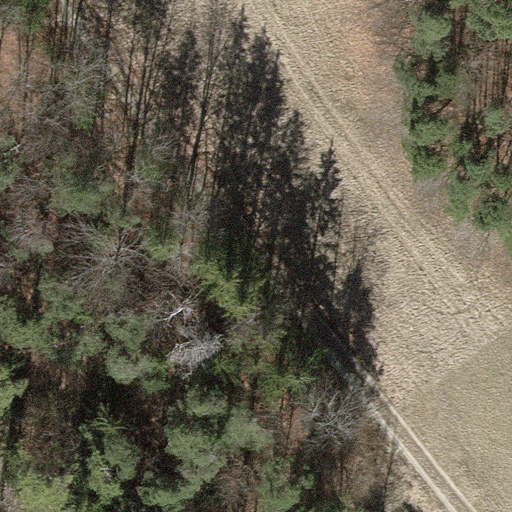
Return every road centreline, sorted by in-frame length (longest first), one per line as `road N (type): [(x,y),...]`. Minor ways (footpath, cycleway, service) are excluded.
road 1 (track): [(113,0),(384,400),(479,511)]
road 2 (track): [(190,511),(0,325)]
